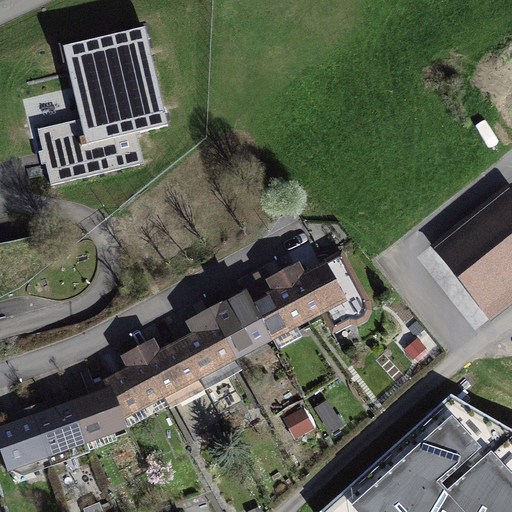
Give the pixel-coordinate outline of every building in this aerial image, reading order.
[(153,32),(66,51),(83,127),(42,136),(54,189),(147,169),(140,139),(174,131),(153,32)] [(511,197),(439,253),(495,327),(511,314),(511,197)] [(319,328),(356,309),(336,270),(313,281),(309,272),(294,280),(299,289),(319,328)] [(283,347),(319,328),(299,289),(294,280),(275,289),(283,304),(265,313),(283,347)] [(246,366),(283,347),(265,313),(262,308),(248,315),(243,306),(221,317),(226,327),(246,366)] [(209,385),(246,366),(226,327),(221,317),(194,331),(199,340),(189,345),(209,385)] [(173,404),(209,385),(189,345),(167,357),(162,348),(147,355),(152,364),(173,404)] [(136,423),(173,404),(152,364),(147,355),(128,365),(133,374),(116,383),(136,423)] [(121,396),(84,409),(98,448),(134,435),(121,396)] [(319,405),(331,429),(344,422),(331,399),(319,405)] [(344,511),(511,511),(511,434),(464,405),(344,511)] [(84,409),(40,424),(53,463),(98,448),(84,409)] [(40,424),(0,437),(0,450),(9,477),(53,463),(40,424)]
